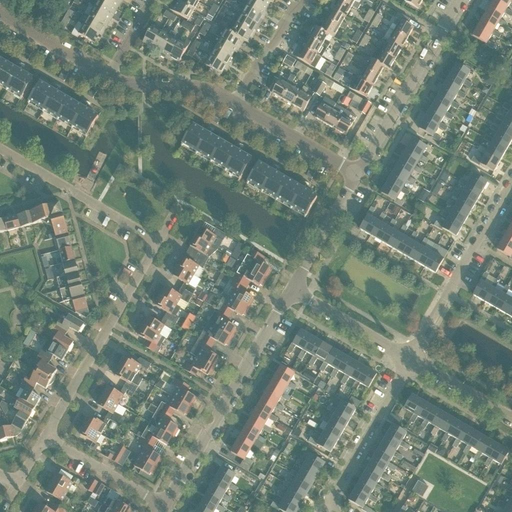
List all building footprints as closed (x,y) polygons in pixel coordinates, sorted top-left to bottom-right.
[(112,18),(118,9),(101,0),(94,0),(94,1),(98,3),(95,8),(112,18)] [(101,0),(118,9),(123,1),(121,0),(101,0)] [(194,11),(199,3),(194,0),(179,0),(178,2),(194,11)] [(265,12),(268,7),(255,0),(246,0),(250,2),(247,7),(265,17),(267,13),(265,12)] [(346,17),(352,7),(340,0),(338,0),(333,9),(346,17)] [(361,5),(355,2),(356,0),(340,0),(352,7),(358,10),(361,5)] [(418,9),(423,0),(405,0),(405,2),(418,9)] [(509,0),(493,0),(492,4),(505,12),(504,14),(511,18),(511,16),(511,12),(507,10),(510,3),(511,1),(509,0)] [(189,20),(194,11),(178,2),(175,7),(173,6),(171,10),(189,20)] [(217,13),(220,7),(214,4),(211,10),(217,13)] [(492,4),(486,14),(499,22),(498,24),(505,29),(506,26),(508,24),(501,20),(504,14),(505,12),(492,4)] [(240,10),(239,13),(238,14),(260,26),(265,17),(247,7),(244,12),(240,10)] [(59,18),(63,11),(57,8),(54,14),(59,18)] [(107,27),(112,18),(95,8),(90,17),(107,27)] [(225,17),(228,12),(222,9),(219,14),(225,17)] [(343,22),(346,17),(333,9),(327,19),(340,27),(346,30),(349,25),(343,22)] [(72,18),(75,13),(69,10),(66,15),(72,18)] [(214,18),(217,13),(211,10),(208,15),(214,18)] [(372,18),(375,13),(370,10),(367,15),(372,18)] [(169,19),(172,14),(166,11),(163,16),(169,19)] [(411,19),(398,12),(395,17),(401,21),(397,27),(392,24),(390,28),(395,31),(408,39),(414,28),(407,24),(411,19)] [(237,24),(255,35),(260,26),(238,14),(238,13),(233,22),(237,24)] [(104,32),(107,27),(90,17),(85,14),(80,23),(85,26),(102,36),(104,32)] [(174,22),(177,17),(172,14),(169,19),(174,22)] [(222,23),(225,17),(219,14),(216,19),(222,23)] [(383,17),(378,15),(378,14),(375,20),(380,23),(383,17)] [(486,14),(479,25),(493,33),(492,35),(499,39),(500,38),(500,37),(501,35),(494,31),(495,30),(498,24),(499,22),(486,14)] [(69,23),(72,18),(66,15),(59,28),(64,31),(69,23)] [(369,23),(372,18),(367,15),(364,20),(369,23)] [(198,19),(195,24),(200,27),(203,22),(198,19)] [(334,38),(340,27),(327,19),(321,30),(329,35),(334,38)] [(377,28),(380,23),(375,20),(372,25),(377,28)] [(186,30),(189,24),(184,21),(181,27),(186,30)] [(233,22),(228,31),(232,33),(242,39),(242,40),(250,44),(253,39),(252,38),(255,35),(237,24),(233,22)] [(208,31),(211,26),(206,23),(203,28),(208,31)] [(192,33),(195,27),(189,24),(186,30),(192,33)] [(479,25),(472,37),(485,44),(485,46),(492,50),(495,46),(488,42),(492,35),(493,33),(479,25)] [(100,39),(102,36),(85,26),(79,35),(95,44),(98,38),(100,39)] [(151,50),(161,32),(152,27),(143,43),(149,46),(147,48),(151,50)] [(227,30),(221,27),(216,36),(239,49),(241,46),(239,44),(242,40),(242,39),(232,33),(228,31),(227,30)] [(321,30),(316,27),(310,37),(328,48),(331,43),(326,40),(329,35),(321,30)] [(205,37),(208,31),(203,28),(200,34),(205,37)] [(360,39),(363,34),(358,31),(355,36),(360,39)] [(402,49),(408,39),(395,31),(389,41),(402,49)] [(161,53),(170,37),(161,32),(151,50),(155,52),(156,50),(161,53)] [(177,34),(173,32),(160,55),(169,60),(179,42),(174,40),(177,34)] [(500,37),(500,38),(505,41),(508,36),(503,32),(501,35),(500,37)] [(368,43),(371,38),(366,35),(363,40),(368,43)] [(237,53),(239,49),(216,36),(211,45),(232,57),(235,52),(237,53)] [(357,44),(360,39),(355,36),(352,41),(357,44)] [(322,58),(328,48),(310,37),(304,48),(322,58)] [(179,63),(188,48),(191,42),(187,40),(184,45),(179,42),(169,60),(172,62),(174,60),(179,63)] [(365,48),(368,43),(363,40),(360,45),(365,48)] [(193,46),(198,49),(201,44),(196,41),(193,46)] [(396,59),(402,49),(389,41),(385,47),(382,45),(379,46),(378,49),(396,59)] [(232,57),(211,45),(209,48),(214,52),(211,57),(229,67),(231,63),(229,62),(232,57)] [(195,54),(198,49),(193,46),(190,51),(195,54)] [(319,63),(322,58),(304,48),(298,58),(311,66),(316,69),(319,63)] [(341,48),(338,53),(343,57),(346,51),(341,48)] [(28,60),(32,52),(27,49),(22,57),(28,60)] [(396,59),(378,49),(377,49),(372,59),(377,62),(385,67),(390,70),(396,59)] [(340,62),(343,57),(338,53),(335,59),(340,62)] [(346,58),(351,61),(354,56),(349,53),(346,58)] [(292,68),(296,61),(287,56),(285,60),(284,60),(283,63),(292,68)] [(227,71),(229,67),(211,57),(206,66),(222,75),(225,69),(227,71)] [(351,61),(346,58),(343,63),(348,66),(351,61)] [(379,77),(385,67),(377,62),(372,59),(365,70),(379,77)] [(300,70),(303,65),(298,62),(295,67),(300,70)] [(18,70),(17,70),(5,63),(0,72),(0,84),(8,89),(18,70)] [(303,65),(300,70),(305,73),(308,68),(303,65)] [(456,65),(450,75),(464,84),(463,86),(470,90),(471,88),(472,85),(465,81),(470,73),(456,65)] [(331,78),(334,72),(329,69),(326,74),(331,78)] [(33,79),(20,71),(18,70),(8,89),(23,97),(33,79)] [(64,82),(69,73),(63,70),(59,78),(64,82)] [(373,88),(379,77),(365,70),(360,80),(373,88)] [(278,71),(275,77),(280,80),(284,74),(278,71)] [(336,74),(333,79),(339,82),(342,77),(336,74)] [(294,82),(296,78),(292,75),(286,84),(280,80),(273,93),(283,99),(294,82)] [(450,75),(444,86),(458,94),(457,96),(464,100),(465,98),(466,96),(459,92),(463,86),(464,84),(450,75)] [(326,85),(329,80),(324,77),(321,82),(320,81),(313,93),(320,97),(327,86),(326,85)] [(373,88),(360,80),(355,77),(349,88),(367,98),(373,88)] [(345,89),(334,83),(335,83),(329,80),(326,85),(327,86),(342,94),(345,89)] [(298,84),(294,82),(283,99),(294,106),(301,92),(295,89),(298,84)] [(55,91),(54,91),(40,83),(30,101),(44,110),(55,91)] [(444,86),(438,97),(452,105),(451,107),(457,111),(459,109),(460,107),(453,103),(457,96),(458,94),(444,86)] [(93,98),(98,90),(93,87),(88,95),(93,98)] [(312,98),(306,95),(309,89),(304,87),(301,92),(294,106),(304,112),(312,98)] [(69,100),(56,92),(55,91),(44,110),(58,118),(69,100)] [(352,101),(356,95),(350,92),(347,98),(352,101)] [(372,104),(366,101),(356,95),(352,101),(363,107),(360,112),(365,115),(372,104)] [(320,97),(317,102),(322,105),(322,104),(325,100),(320,97)] [(438,97),(431,107),(445,115),(444,118),(451,122),(452,119),(454,117),(447,113),(451,107),(452,105),(438,97)] [(325,124),(336,105),(326,99),(325,100),(322,104),(322,105),(315,118),(325,124)] [(84,108),(83,108),(69,100),(58,118),(73,127),(84,108)] [(503,106),(502,108),(510,113),(511,111),(511,108),(505,104),(503,106)] [(336,130),(347,111),(336,105),(325,124),(336,130)] [(431,107),(425,118),(439,126),(438,128),(445,132),(446,130),(447,128),(441,124),(444,118),(445,115),(431,107)] [(99,117),(85,109),(84,108),(73,127),(88,135),(99,117)] [(357,117),(347,111),(336,130),(346,136),(357,117)] [(497,117),(496,119),(504,123),(505,121),(511,125),(511,111),(510,113),(506,119),(498,115),(497,117)] [(218,124),(222,116),(217,113),(212,121),(218,124)] [(425,118),(418,129),(432,137),(431,138),(439,143),(441,139),(434,135),(438,128),(439,126),(425,118)] [(491,128),(490,130),(497,134),(499,132),(511,139),(511,125),(505,121),(504,123),(500,130),(492,125),(491,128)] [(208,134),(207,133),(193,125),(183,144),(198,152),(208,134)] [(247,141),(251,133),(246,130),(241,138),(247,141)] [(485,138),(483,140),(491,145),(492,143),(506,151),(511,141),(511,139),(499,132),(497,134),(494,141),(486,136),(485,138)] [(223,143),(209,135),(208,134),(198,152),(213,161),(223,143)] [(413,140),(407,150),(421,159),(419,161),(426,164),(427,162),(429,160),(422,156),(427,148),(413,140)] [(237,151),(236,150),(223,143),(213,161),(227,169),(237,151)] [(478,149),(477,151),(485,156),(486,154),(500,162),(506,151),(492,143),(491,145),(487,151),(480,147),(478,149)] [(407,150),(400,161),(414,169),(413,171),(420,175),(421,173),(422,171),(415,167),(419,161),(421,159),(407,150)] [(252,160),(238,152),(237,151),(227,169),(242,178),(252,160)] [(283,162),(288,154),(282,151),(278,159),(283,162)] [(473,158),(471,162),(480,167),(480,165),(494,173),(500,162),(486,154),(485,156),(481,162),(473,158)] [(400,161),(394,172),(408,180),(407,182),(414,186),(415,184),(416,182),(409,178),(413,171),(414,169),(400,161)] [(274,172),(272,171),(259,164),(248,182),(263,190),(274,172)] [(312,179),(317,171),(311,168),(307,176),(312,179)] [(288,181),(275,173),(274,172),(263,190),(278,199),(288,181)] [(394,172),(388,182),(402,191),(401,192),(407,197),(409,195),(410,193),(403,189),(407,182),(408,180),(394,172)] [(441,178),(447,182),(451,176),(445,172),(441,178)] [(460,181),(458,183),(466,188),(467,186),(482,194),(488,183),(474,175),(469,184),(461,179),(460,181)] [(303,189),(301,188),(288,181),(278,199),(292,207),(303,189)] [(388,182),(381,194),(394,202),(394,203),(401,208),(404,203),(397,199),(401,192),(402,191),(388,182)] [(453,192),(452,194),(460,198),(461,196),(475,205),(482,194),(467,186),(466,188),(462,194),(455,190),(453,192)] [(317,198),(304,190),(303,189),(292,207),(307,216),(317,198)] [(447,203),(446,205),(454,209),(455,207),(469,215),(475,205),(461,196),(460,198),(456,205),(448,200),(447,203)] [(52,218),(64,215),(61,204),(49,207),(52,218)] [(396,217),(400,209),(395,206),(391,213),(396,217)] [(50,221),(52,218),(49,207),(31,212),(34,225),(49,221),(50,221)] [(441,213),(440,215),(448,220),(449,218),(463,226),(469,215),(455,207),(454,209),(450,216),(442,211),(441,213)] [(368,217),(360,230),(371,237),(380,222),(378,221),(371,217),(375,210),(371,208),(366,216),(368,217)] [(21,228),(34,225),(31,212),(18,216),(21,228)] [(380,222),(371,237),(382,243),(390,229),(388,227),(382,224),(386,216),(384,215),(382,214),(378,221),(380,222)] [(56,237),(69,234),(64,215),(52,218),(50,221),(52,223),(55,234),(56,237)] [(8,231),(21,228),(18,216),(4,219),(8,231)] [(436,222),(433,226),(442,231),(443,230),(456,238),(463,226),(449,218),(448,220),(444,227),(436,222)] [(0,233),(8,231),(4,219),(0,220),(0,233)] [(390,229),(382,243),(393,249),(401,235),(399,234),(392,230),(397,223),(395,221),(393,220),(388,227),(390,229)] [(401,235),(393,249),(404,256),(412,241),(410,240),(403,236),(407,229),(405,228),(403,226),(399,234),(401,235)] [(216,229),(213,235),(201,228),(200,230),(199,229),(194,237),(217,250),(223,240),(223,241),(227,235),(216,229)] [(412,241),(404,256),(414,262),(422,247),(420,246),(414,242),(418,235),(416,234),(414,233),(410,240),(412,241)] [(60,250),(72,247),(69,234),(56,237),(56,238),(60,250)] [(218,250),(217,250),(194,237),(190,244),(191,245),(190,247),(202,253),(199,259),(206,263),(210,257),(217,251),(218,250)] [(422,247),(414,262),(425,268),(433,254),(431,252),(424,248),(429,241),(427,240),(425,239),(420,246),(422,247)] [(511,243),(504,239),(497,250),(510,258),(510,259),(511,260),(511,243)] [(239,244),(237,249),(242,252),(245,247),(239,244)] [(433,254),(425,268),(435,274),(436,273),(444,260),(435,255),(440,247),(437,246),(435,245),(431,252),(433,254)] [(63,264),(76,260),(72,247),(60,250),(63,264)] [(262,263),(265,258),(252,250),(243,265),(250,269),(267,279),(272,271),(270,270),(271,268),(262,263)] [(181,258),(177,266),(194,276),(199,279),(204,269),(203,269),(206,263),(199,259),(195,265),(184,258),(183,259),(181,258)] [(66,276),(79,272),(76,260),(63,264),(66,276)] [(267,279),(250,269),(243,265),(234,279),(248,287),(251,282),(260,287),(261,286),(262,287),(267,279)] [(189,285),(194,276),(177,266),(172,274),(174,275),(173,277),(185,283),(181,289),(193,296),(197,289),(189,285)] [(60,290),(82,284),(79,272),(66,276),(57,278),(60,290)] [(474,295),(473,296),(485,303),(493,289),(491,288),(484,284),(489,276),(485,274),(480,282),(481,283),(474,295)] [(244,293),(248,287),(234,279),(231,286),(238,289),(232,298),(250,308),(254,301),(253,300),(253,298),(244,293)] [(493,289),(485,303),(496,309),(504,295),(502,294),(495,290),(500,282),(496,280),(491,288),(493,289)] [(73,300),(85,296),(82,284),(60,290),(63,302),(73,300)] [(504,295),(496,309),(507,315),(511,306),(511,300),(506,297),(511,289),(506,286),(502,294),(504,295)] [(193,296),(181,289),(178,294),(167,288),(166,289),(164,288),(160,296),(177,306),(181,300),(188,304),(193,296)] [(202,293),(198,298),(205,302),(208,297),(202,293)] [(232,298),(225,294),(220,303),(217,309),(230,317),(234,311),(243,317),(243,315),(245,316),(250,308),(232,298)] [(76,313),(89,309),(85,296),(73,300),(76,313)] [(181,308),(177,306),(160,296),(155,304),(157,305),(156,306),(167,313),(164,318),(173,323),(176,325),(180,319),(176,317),(181,308)] [(89,309),(76,313),(88,319),(90,315),(89,309)] [(215,328),(232,338),(237,330),(235,329),(236,328),(227,322),(230,317),(217,309),(215,312),(208,324),(208,325),(208,324),(215,328)] [(56,326),(68,333),(70,329),(79,334),(85,324),(69,315),(65,323),(60,320),(56,326)] [(173,323),(164,318),(161,324),(150,317),(149,319),(147,318),(142,326),(160,336),(165,327),(170,329),(173,323)] [(186,321),(181,328),(187,332),(192,325),(186,321)] [(208,325),(200,339),(213,347),(216,341),(225,346),(226,345),(228,346),(232,338),(215,328),(208,324),(208,325)] [(65,337),(68,333),(56,326),(53,332),(58,335),(53,343),(68,352),(74,343),(65,337)] [(165,339),(160,336),(142,326),(138,333),(140,334),(139,336),(150,342),(147,348),(158,355),(161,348),(160,347),(165,339)] [(292,343),(288,352),(292,354),(296,346),(303,350),(305,351),(313,338),(301,331),(293,344),(292,343)] [(303,350),(299,358),(301,359),(303,360),(307,352),(314,356),(316,357),(324,344),(313,338),(305,351),(303,350)] [(210,352),(213,347),(200,339),(196,345),(203,349),(198,358),(215,368),(220,360),(218,359),(219,357),(210,352)] [(68,352),(53,343),(48,340),(43,348),(40,354),(51,361),(54,357),(63,362),(68,352)] [(314,356),(309,364),(311,365),(313,366),(318,359),(324,362),(326,364),(334,350),(324,344),(316,357),(314,356)] [(324,362),(320,370),(322,372),(324,373),(329,365),(336,369),(337,370),(345,356),(334,350),(326,364),(324,362)] [(49,365),(51,361),(40,354),(34,364),(39,367),(37,371),(55,382),(55,380),(56,379),(56,377),(56,376),(56,374),(58,371),(49,365)] [(336,369),(331,377),(333,378),(335,379),(340,371),(346,375),(348,376),(356,362),(345,356),(337,370),(336,369)] [(145,361),(141,358),(138,364),(126,357),(125,359),(124,358),(119,365),(136,376),(142,367),(148,370),(152,364),(145,361)] [(211,376),(215,368),(198,358),(193,367),(186,363),(182,369),(196,376),(199,371),(208,376),(209,375),(211,376)] [(346,375),(341,383),(343,384),(345,385),(350,377),(357,381),(359,382),(367,369),(356,362),(348,376),(346,375)] [(136,376),(119,365),(115,373),(116,374),(115,376),(127,382),(124,388),(128,390),(130,391),(135,394),(139,387),(143,379),(136,376)] [(274,379),(288,387),(295,391),(297,387),(290,383),(295,374),(282,367),(274,379)] [(55,382),(37,371),(32,368),(24,382),(35,389),(37,385),(46,390),(49,386),(50,386),(51,385),(53,384),(54,383),(55,382)] [(357,381),(352,389),(354,390),(356,392),(361,384),(369,388),(377,375),(367,369),(359,382),(357,381)] [(306,372),(302,379),(313,385),(317,378),(306,372)] [(186,392),(190,387),(176,379),(173,385),(180,389),(175,398),(192,408),(196,400),(195,399),(196,397),(186,392)] [(284,394),(288,387),(274,379),(268,390),(281,398),(288,402),(291,398),(284,394)] [(157,387),(161,390),(165,383),(161,380),(157,387)] [(326,384),(321,381),(318,387),(323,390),(326,384)] [(32,393),(35,389),(24,382),(20,388),(25,391),(20,399),(36,408),(41,398),(32,393)] [(128,390),(124,388),(120,393),(109,387),(108,388),(106,387),(102,395),(119,405),(125,396),(124,396),(128,390)] [(278,404),(281,398),(268,390),(262,401),(275,409),(282,413),(285,409),(278,404)] [(115,412),(119,405),(102,395),(97,403),(99,404),(98,405),(110,412),(106,418),(110,420),(118,425),(123,417),(115,412)] [(404,408),(399,415),(403,418),(407,411),(414,414),(416,416),(424,402),(412,395),(405,408),(404,408)] [(187,416),(192,408),(175,398),(169,407),(163,403),(159,409),(172,416),(176,411),(185,416),(186,415),(187,416)] [(30,417),(36,408),(20,399),(17,404),(12,401),(10,406),(15,409),(20,412),(30,417)] [(0,405),(5,414),(10,406),(2,401),(0,404),(0,405)] [(271,415),(275,409),(262,401),(256,411),(269,419),(276,423),(278,419),(271,415)] [(327,410),(335,414),(349,422),(356,410),(343,402),(338,410),(330,406),(327,410)] [(414,414),(410,421),(412,423),(414,424),(418,417),(425,421),(427,422),(434,408),(424,402),(416,416),(414,414)] [(152,404),(148,411),(155,415),(156,415),(159,409),(152,404)] [(425,421),(420,428),(422,429),(424,430),(428,423),(435,427),(437,428),(445,415),(434,408),(427,422),(425,421)] [(169,422),(172,416),(159,409),(156,415),(155,415),(150,423),(175,437),(179,430),(177,429),(178,427),(169,422)] [(265,426),(269,419),(256,411),(249,422),(263,430),(270,434),(272,430),(265,426)] [(22,432),(30,417),(20,412),(12,426),(15,437),(19,435),(22,432)] [(302,414),(299,423),(306,424),(308,416),(302,414)] [(343,433),(349,422),(335,414),(331,421),(323,417),(321,421),(329,425),(343,433)] [(435,427),(431,434),(433,435),(435,436),(439,429),(446,433),(448,434),(456,421),(445,415),(437,428),(435,427)] [(110,420),(106,418),(103,423),(92,416),(91,418),(89,417),(85,425),(102,435),(107,426),(107,425),(110,420)] [(310,421),(308,425),(316,429),(317,427),(318,425),(310,421)] [(446,433),(442,440),(444,442),(446,443),(450,435),(457,439),(459,441),(467,427),(456,421),(448,434),(446,433)] [(259,437),(263,430),(249,422),(243,433),(256,441),(264,445),(266,441),(259,437)] [(115,431),(118,425),(112,423),(109,428),(115,431)] [(170,445),(175,437),(150,423),(143,436),(142,438),(155,446),(158,441),(167,446),(168,444),(170,445)] [(293,431),(286,427),(280,423),(277,429),(290,436),(293,431)] [(96,444),(102,435),(85,425),(80,432),(82,433),(81,435),(94,443),(96,444)] [(337,444),(343,433),(329,425),(325,432),(317,427),(316,429),(315,431),(323,436),(337,444)] [(386,438),(400,446),(407,450),(409,446),(402,442),(407,433),(393,425),(386,438)] [(0,441),(15,437),(12,426),(0,429),(0,441)] [(457,439),(453,447),(455,448),(457,449),(461,442),(467,446),(469,447),(477,433),(467,427),(459,441),(457,439)] [(294,436),(299,439),(302,434),(297,430),(294,436)] [(253,447),(256,441),(243,433),(237,444),(250,451),(257,456),(260,452),(253,447)] [(467,446),(463,453),(465,454),(467,455),(471,448),(478,452),(480,453),(488,439),(477,433),(469,447),(467,446)] [(304,435),(301,441),(307,444),(310,439),(304,435)] [(331,453),(337,444),(323,436),(319,443),(311,438),(308,442),(317,447),(317,445),(331,453)] [(152,452),(155,446),(142,438),(141,439),(138,444),(145,448),(140,457),(157,467),(162,459),(160,458),(161,457),(152,452)] [(396,453),(400,446),(386,438),(380,449),(394,457),(401,461),(403,457),(396,453)] [(478,452),(474,459),(475,460),(476,460),(478,461),(482,454),(489,458),(491,459),(499,446),(488,439),(480,453),(478,452)] [(96,444),(94,443),(91,448),(96,451),(99,446),(96,444)] [(237,444),(231,453),(244,460),(242,462),(250,467),(253,462),(246,458),(250,451),(237,444)] [(116,454),(112,460),(119,464),(127,450),(120,446),(118,450),(116,454)] [(489,458),(485,465),(487,466),(489,468),(493,460),(501,465),(502,466),(510,452),(499,446),(491,459),(489,458)] [(390,464),(394,457),(380,449),(373,460),(387,468),(395,472),(396,470),(406,476),(408,474),(399,468),(398,469),(390,464)] [(116,454),(110,450),(108,453),(106,457),(112,460),(116,454)] [(157,467),(140,457),(136,455),(132,460),(137,463),(135,466),(150,475),(151,474),(153,475),(157,467)] [(296,464),(304,468),(318,477),(325,464),(311,456),(306,464),(298,460),(296,464)] [(383,474),(387,468),(373,460),(367,470),(381,478),(388,483),(391,478),(383,474)] [(215,481),(229,489),(236,493),(238,489),(231,485),(236,476),(222,468),(215,481)] [(311,487),(318,477),(304,468),(300,475),(292,470),(289,475),(297,479),(311,487)] [(377,485),(381,478),(367,470),(361,481),(375,489),(382,493),(384,489),(377,485)] [(77,488),(73,485),(74,483),(58,474),(57,476),(56,475),(51,482),(68,492),(73,495),(77,488)] [(93,493),(99,482),(93,479),(87,489),(93,493)] [(305,498),(311,487),(297,479),(293,486),(286,481),(283,485),(291,490),(305,498)] [(225,496),(229,489),(215,481),(209,492),(223,500),(229,504),(231,500),(225,496)] [(371,495),(375,489),(361,481),(355,492),(368,500),(376,504),(378,500),(371,495)] [(63,502),(68,492),(51,482),(46,490),(48,491),(47,493),(59,499),(55,505),(59,507),(63,502)] [(418,482),(415,487),(412,492),(423,498),(429,488),(418,482)] [(99,483),(93,493),(99,497),(105,486),(99,483)] [(299,509),(305,498),(291,490),(287,496),(279,492),(277,496),(285,500),(299,509)] [(209,492),(203,502),(216,510),(219,511),(224,511),(225,510),(219,506),(223,500),(209,492)] [(365,506),(368,500),(355,492),(349,501),(362,508),(361,510),(364,511),(371,511),(372,510),(365,506)] [(493,506),(498,498),(494,495),(489,503),(493,506)] [(115,499),(114,502),(107,498),(103,505),(110,509),(115,511),(131,511),(132,511),(130,510),(131,509),(115,499)] [(510,511),(511,511),(511,499),(508,506),(500,501),(498,505),(505,510),(510,511)] [(283,511),(296,511),(299,509),(285,500),(281,507),(273,502),(271,507),(279,511),(280,510),(283,511)] [(215,511),(216,510),(203,502),(197,511),(215,511)]
